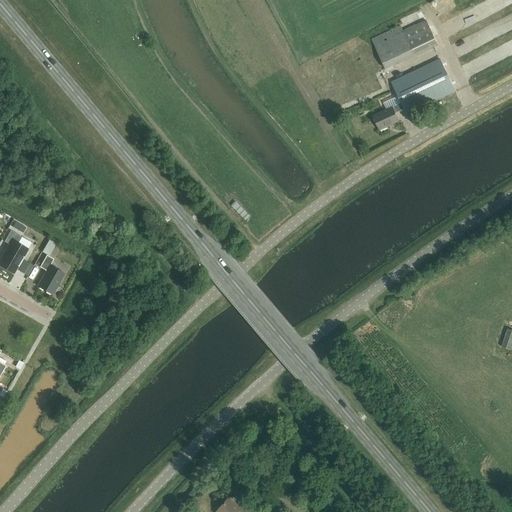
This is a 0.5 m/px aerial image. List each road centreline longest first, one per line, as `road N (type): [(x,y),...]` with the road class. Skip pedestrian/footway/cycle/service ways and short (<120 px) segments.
road 1 (tertiary): [(511,83),(262,248),(91,415),(6,511)]
road 2 (primary): [(426,511),(0,3)]
road 3 (tertiary): [(133,511),(324,328),(511,195)]
road 4 (track): [(262,248),(51,0)]
